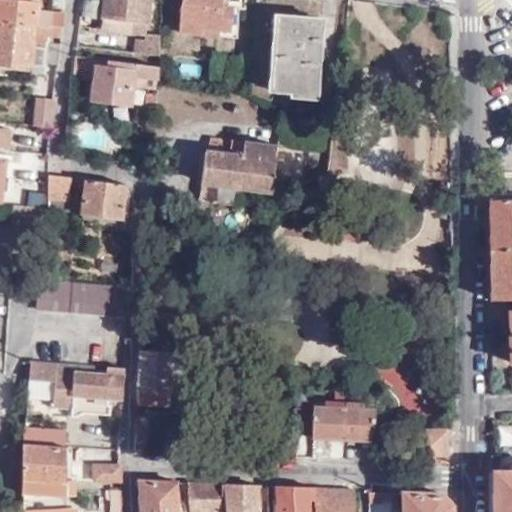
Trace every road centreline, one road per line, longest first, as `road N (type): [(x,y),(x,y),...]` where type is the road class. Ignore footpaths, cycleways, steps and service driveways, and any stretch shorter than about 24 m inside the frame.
road 1 (residential): [(124,466),(469,478)]
road 2 (unclassified): [(467,409),(466,188)]
road 3 (unclassified): [(466,188),(461,0)]
